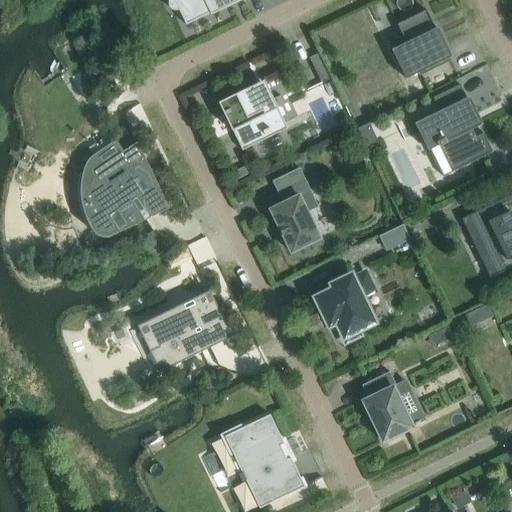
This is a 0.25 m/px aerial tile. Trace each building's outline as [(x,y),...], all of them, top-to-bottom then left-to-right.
[(167,0),(168,1),(168,2),(168,4),(168,5),(169,6),(170,8),(171,8),(172,9),(174,9),(175,9),(176,9),(178,9),(185,24),(209,12),(210,14),(227,6),(224,0),(167,0)] [(451,55),(437,26),(435,27),(426,9),(396,23),(405,41),(391,48),(405,78),(420,71),(421,74),(451,60),(449,56),(451,55)] [(320,82),(331,77),(319,51),(308,57),(320,82)] [(122,55),(110,55),(111,71),(123,71),(122,55)] [(257,142),(254,136),(263,132),(264,134),(271,131),(270,129),(283,123),(267,89),(262,92),(257,82),(218,101),(241,149),(257,142)] [(439,110),(414,122),(416,126),(427,149),(429,148),(429,149),(431,149),(430,148),(437,144),(438,145),(444,142),(454,162),(468,156),(471,161),(492,151),(482,131),(481,132),(482,133),(475,136),(471,128),(481,123),(476,112),(468,96),(466,97),(459,84),(432,97),(439,110)] [(366,146),(377,140),(368,122),(357,128),(366,146)] [(157,182),(136,140),(100,165),(92,154),(89,158),(87,163),(84,167),(83,172),(81,177),(80,182),(79,187),(79,192),(79,197),(80,202),(81,207),(82,212),(84,216),(86,221),(88,224),(89,226),(91,228),(93,231),(95,233),(97,234),(98,235),(100,236),(102,236),(104,236),(106,235),(106,236),(117,232),(116,229),(128,220),(131,225),(144,219),(140,212),(131,200),(157,182)] [(244,166),(233,171),(237,179),(247,173),(244,166)] [(269,208),(277,225),(282,235),(290,251),(319,237),(306,211),(318,206),(303,176),(276,189),(282,202),(269,208)] [(511,207),(491,218),(485,206),(461,217),(468,231),(471,229),(477,242),(474,244),(490,277),(511,266),(509,259),(511,257),(511,207)] [(379,235),(386,249),(409,238),(403,224),(379,235)] [(352,279),(350,274),(331,284),(333,288),(315,297),(321,309),(319,310),(323,320),(329,317),(332,323),(336,321),(345,340),(358,334),(356,329),(373,321),(360,295),(372,290),(364,273),(352,279)] [(209,289),(136,325),(159,371),(185,358),(231,335),(219,309),(209,289)] [(396,385),(389,371),(361,384),(368,397),(362,400),(382,440),(385,439),(386,441),(400,434),(399,432),(412,426),(403,408),(405,407),(399,396),(397,396),(393,387),(396,385)] [(209,442),(243,511),(248,511),(304,485),(290,456),(286,458),(279,444),(283,442),(269,413),(209,442)] [(470,501),(465,492),(453,498),(457,507),(470,501)]
